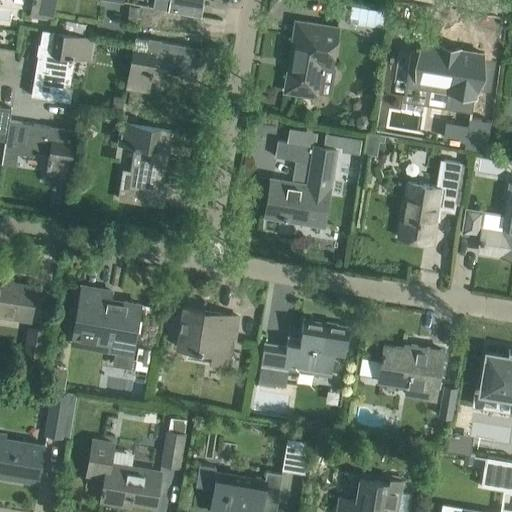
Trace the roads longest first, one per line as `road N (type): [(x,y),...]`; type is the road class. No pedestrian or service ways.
road 1 (residential): [(511,311),(208,261)]
road 2 (residential): [(208,261),(251,0)]
road 3 (residential): [(208,261),(0,228)]
